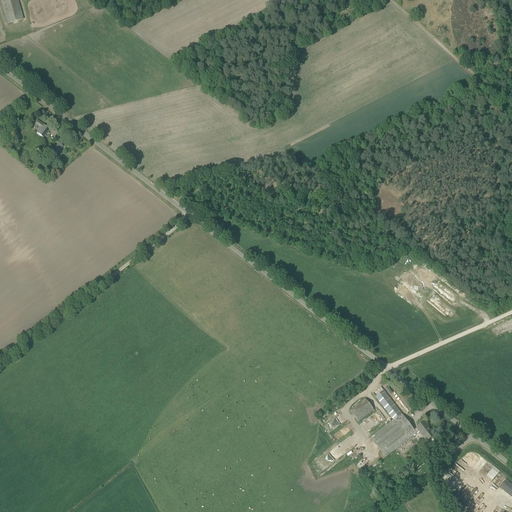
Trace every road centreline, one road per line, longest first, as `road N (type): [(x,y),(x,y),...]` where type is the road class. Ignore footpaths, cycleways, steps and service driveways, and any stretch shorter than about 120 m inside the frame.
road 1 (unclassified): [(474,437),(0,66)]
road 2 (track): [(0,364),(190,214)]
road 3 (track): [(389,0),(494,93)]
road 4 (track): [(511,311),(385,367)]
road 5 (unclassified): [(378,511),(474,437)]
